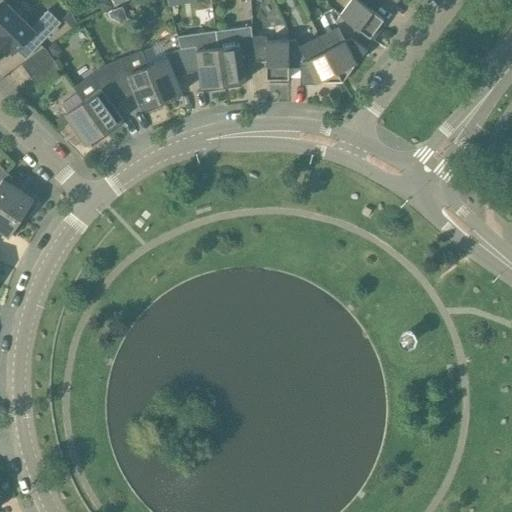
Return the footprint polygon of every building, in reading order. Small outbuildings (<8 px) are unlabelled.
[(31,28),(2,0),(0,2),(0,45),(8,53),(11,50),(13,52),(27,38),(36,48),(61,22),(48,10),(31,28)] [(98,0),(102,9),(125,0),(98,0)] [(350,0),(341,14),(362,30),(374,39),(385,23),(382,20),(384,17),(370,7),(375,0),(350,0)] [(355,39),(362,30),(341,14),(336,20),(339,27),(320,37),(343,82),(368,48),(355,39)] [(248,26),(216,31),(218,46),(219,46),(225,88),(243,85),(243,80),(246,80),(243,63),(255,61),(253,35),(252,25),(248,26)] [(206,90),(225,88),(219,46),(218,46),(216,31),(178,36),(180,46),(180,45),(188,72),(199,69),(202,86),(206,86),(206,90)] [(267,36),(253,35),(255,61),(266,60),(266,77),(270,77),(270,82),(289,82),(289,67),(289,40),(267,40),(267,36)] [(301,81),(343,82),(320,37),(301,47),(297,40),(289,40),(289,67),(301,67),(301,81)] [(148,65),(163,104),(181,97),(179,93),(182,92),(176,76),(188,72),(180,45),(180,46),(166,53),(168,57),(148,65)] [(61,69),(45,47),(22,64),(38,86),(61,69)] [(163,104),(148,65),(142,50),(106,64),(124,98),(135,92),(141,108),(144,107),(146,111),(163,104)] [(113,104),(124,98),(106,64),(91,75),(74,87),(80,95),(108,135),(123,124),(120,120),(123,118),(113,104)] [(108,135),(80,95),(75,94),(64,102),(63,107),(67,112),(65,113),(87,144),(90,142),(93,145),(108,135)] [(0,202),(26,220),(36,204),(32,201),(34,198),(10,182),(13,179),(0,164),(0,202)] [(26,220),(0,202),(0,228),(10,236),(12,233),(16,235),(26,220)]
